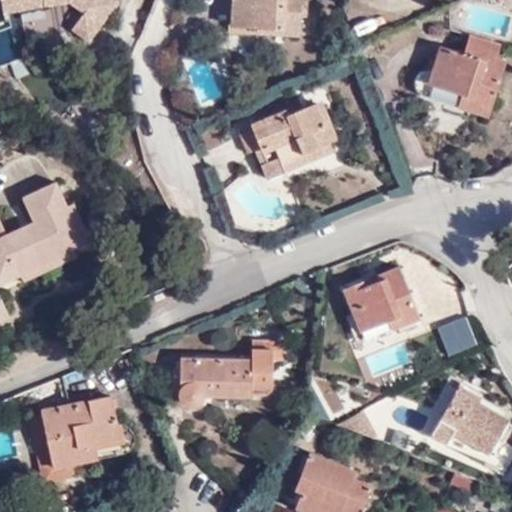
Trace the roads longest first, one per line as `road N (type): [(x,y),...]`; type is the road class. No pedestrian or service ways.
road 1 (residential): [(236,284),(171,151),(150,85),(161,0)]
road 2 (residential): [(481,201),(434,207),(236,284)]
road 3 (residential): [(236,284),(0,388)]
road 4 (residential): [(511,326),(493,291),(481,201)]
